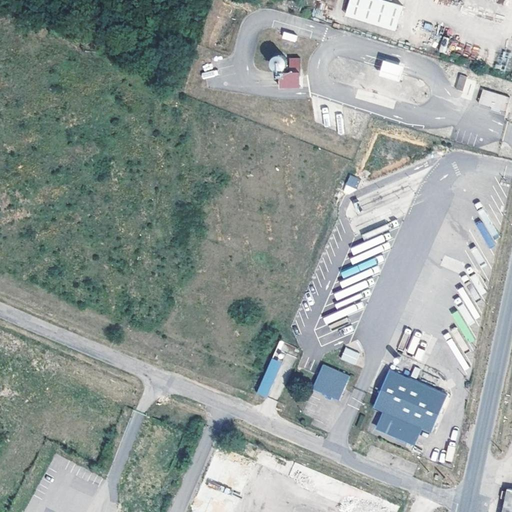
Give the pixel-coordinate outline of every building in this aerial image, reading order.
[(407,7),(385,0),(355,0),(350,17),(399,32),(407,7)] [(283,32),(282,39),(296,41),(297,34),(283,32)] [(300,84),(299,56),(290,56),(290,66),(281,66),(281,84),(300,84)] [(383,60),(378,75),(398,82),(403,67),(383,60)] [(471,79),(464,76),(459,90),(466,93),(471,79)] [(482,105),(509,113),(511,103),(511,99),(486,91),(482,105)] [(350,174),(346,184),(357,188),(360,179),(350,174)] [(345,348),(341,360),(355,365),(359,353),(345,348)] [(271,358),(258,394),(268,398),(281,362),(271,358)] [(317,375),(312,389),(338,400),(345,384),(349,374),(321,363),(317,375)] [(383,411),(375,429),(414,445),(421,427),(431,431),(447,393),(389,369),(373,407),(383,411)] [(216,442),(191,508),(202,511),(235,511),(256,457),(216,442)] [(450,443),(445,460),(451,462),(456,445),(450,443)] [(505,499),(502,511),(511,511),(511,488),(507,487),(506,491),(500,490),(499,494),(498,499),(505,499)]
